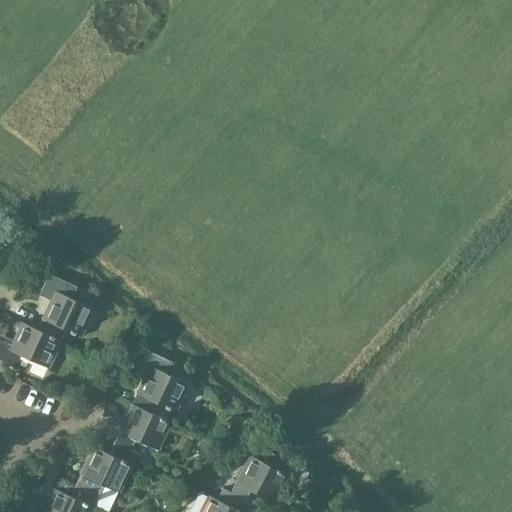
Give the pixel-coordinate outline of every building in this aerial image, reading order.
[(42,319),(39,324),(37,329),(48,335),(49,334),(53,336),(53,337),(60,340),(65,329),(81,336),(93,309),(70,299),(76,287),(48,274),(38,295),(49,300),(40,318),(42,319)] [(1,335),(0,336),(0,359),(11,365),(26,372),(32,360),(47,367),(60,340),(53,337),(53,336),(49,334),(48,335),(37,329),(20,322),(12,340),(1,335)] [(143,349),(133,369),(144,374),(135,393),(136,393),(175,412),(176,412),(189,384),(166,373),(172,362),(143,349)] [(119,432),(114,443),(108,454),(91,446),(121,460),(121,459),(126,461),(125,462),(132,466),(132,464),(137,453),(129,450),(134,439),(158,451),(171,422),(164,419),(164,418),(160,416),(159,417),(131,404),(130,404),(118,431),(119,432)] [(80,473),(75,485),(70,496),(83,502),(83,501),(87,503),(86,504),(94,507),(92,506),(103,485),(119,493),(132,466),(125,462),(126,461),(121,459),(121,460),(91,446),(79,473),(80,473)] [(198,449),(197,460),(215,461),(215,449),(198,449)] [(235,483),(229,494),(221,489),(216,499),(235,510),(235,509),(239,511),(251,490),(273,502),(288,476),(284,474),(290,464),(267,451),(262,462),(249,455),(233,482),(235,483)] [(33,502),(28,511),(91,511),(94,507),(86,504),(87,503),(83,501),(83,502),(70,496),(53,488),(44,507),(33,502)] [(239,511),(238,511),(239,511),(235,509),(235,510),(216,499),(208,495),(198,511),(239,511)]
